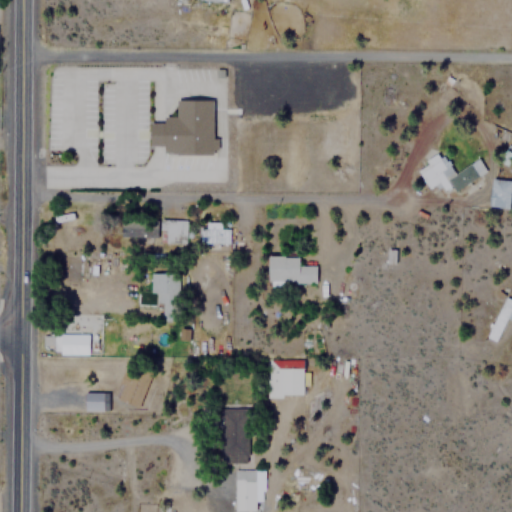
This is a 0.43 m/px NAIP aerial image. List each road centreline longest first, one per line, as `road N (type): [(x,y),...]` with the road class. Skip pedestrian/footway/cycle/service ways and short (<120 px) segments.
road 1 (tertiary): [(18,511),(22,0)]
road 2 (residential): [(22,59),(511,58)]
road 3 (residential): [(20,192),(397,197)]
